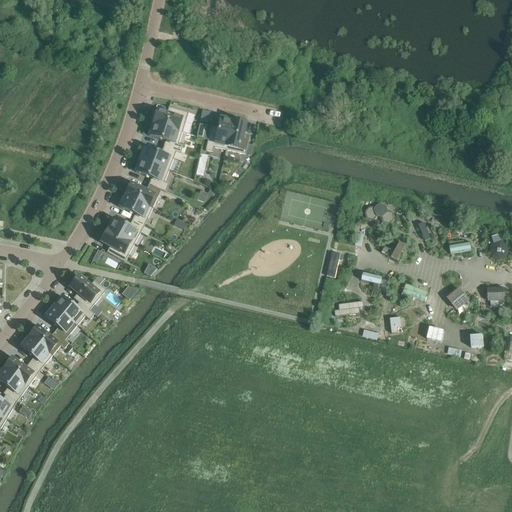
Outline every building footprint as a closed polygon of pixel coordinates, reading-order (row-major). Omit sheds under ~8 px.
[(156,111),(152,124),(182,133),(188,114),(168,108),(166,114),(156,111)] [(211,127),(205,151),(212,153),(213,148),(226,151),(232,121),(219,118),(217,128),(211,127)] [(232,121),(226,151),(245,155),(249,136),(243,134),(245,124),(232,121)] [(163,148),(176,152),(176,153),(180,154),(183,146),(178,145),(182,133),(152,124),(153,124),(149,136),(165,141),(163,148)] [(204,139),(206,126),(199,125),(196,137),(204,139)] [(173,159),(176,153),(176,152),(163,148),(161,154),(145,148),(140,160),(168,171),(173,159)] [(176,153),(173,159),(184,164),(187,157),(180,154),(176,153)] [(200,158),(197,168),(204,169),(207,160),(200,158)] [(164,183),(168,171),(140,160),(136,171),(135,173),(151,179),(149,186),(161,191),(165,193),(168,185),(164,183)] [(125,196),(152,209),(161,191),(149,186),(146,192),(130,185),(125,196)] [(119,208),(135,215),(132,222),(144,228),(152,209),(125,196),(125,197),(124,196),(119,208)] [(392,214),(391,214),(386,213),(385,208),(384,208),(380,207),(379,207),(376,210),(371,209),(370,210),(367,213),(367,214),(368,218),(369,219),(373,220),(374,219),(375,218),(376,215),(378,216),(383,217),(384,221),(385,222),(389,223),(390,223),(393,220),(393,218),(392,214)] [(144,228),(132,222),(128,227),(114,219),(107,230),(107,231),(134,246),(144,228)] [(424,239),(426,242),(431,239),(427,231),(424,223),(418,226),(424,239)] [(124,263),(134,246),(107,231),(100,242),(110,247),(107,253),(124,263)] [(382,253),(382,254),(392,259),(398,262),(401,256),(406,246),(405,246),(400,243),(395,253),(385,248),(382,253)] [(471,252),(470,243),(458,245),(450,246),(451,255),(471,252)] [(494,245),(491,251),(493,257),(499,260),(505,258),(508,253),(506,246),(501,243),(494,245)] [(100,257),(99,256),(101,253),(98,251),(92,262),(96,264),(100,257)] [(335,278),(341,255),(333,253),(332,253),(327,277),(335,278)] [(364,274),(362,281),(380,286),(382,278),(364,274)] [(73,299),(79,304),(79,303),(89,312),(90,311),(106,291),(94,282),(90,287),(78,277),(69,287),(78,294),(73,299)] [(429,293),(406,285),(402,294),(425,302),(429,293)] [(127,288),(124,292),(132,298),(138,291),(127,288)] [(504,288),(488,289),(488,302),(505,301),(504,288)] [(460,290),(449,299),(458,310),(469,302),(460,290)] [(79,303),(79,304),(75,308),(62,297),(53,307),(77,327),(85,317),(89,321),(94,315),(90,311),(89,312),(79,303)] [(363,303),(339,305),(339,311),(335,311),(335,317),(360,314),(359,309),(364,308),(363,303)] [(54,333),(65,342),(65,341),(77,327),(53,307),(45,317),(58,328),(54,333)] [(402,328),(401,318),(390,319),(392,334),(397,334),(397,329),(402,328)] [(54,333),(50,338),(46,334),(37,327),(28,337),(52,357),(60,347),(64,350),(69,344),(65,341),(65,342),(54,333)] [(427,340),(441,343),(444,331),(430,328),(427,340)] [(472,349),(484,347),(483,336),(471,337),(472,349)] [(30,364),(40,372),(52,357),(28,337),(29,338),(20,348),(34,358),(30,364)] [(505,343),(503,360),(511,361),(511,337),(510,343),(505,343)] [(40,372),(30,364),(25,369),(11,358),(4,369),(28,387),(40,372)] [(28,387),(4,369),(3,369),(0,374),(0,382),(8,388),(3,395),(5,396),(17,403),(28,387)] [(0,400),(0,416),(6,420),(17,403),(5,396),(2,402),(0,400)]
